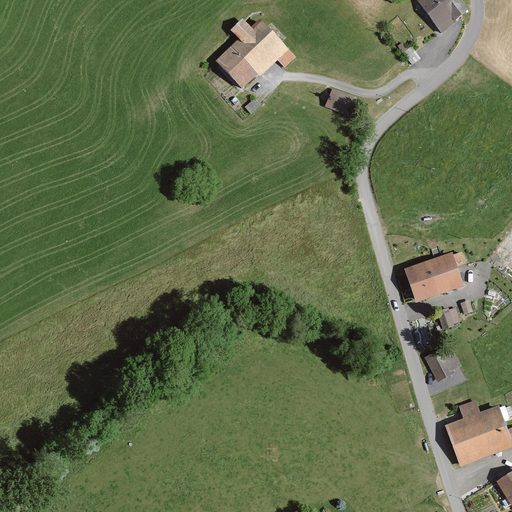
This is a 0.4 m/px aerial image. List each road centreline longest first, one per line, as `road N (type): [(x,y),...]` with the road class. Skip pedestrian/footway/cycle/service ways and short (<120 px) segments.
road 1 (residential): [(479,0),(471,45),(379,127),(366,156),(380,241),(459,511)]
road 2 (unknown): [(435,82),(415,71),(378,90),(307,80)]
